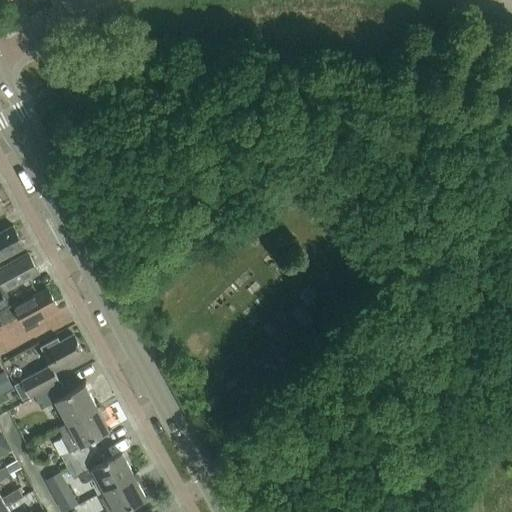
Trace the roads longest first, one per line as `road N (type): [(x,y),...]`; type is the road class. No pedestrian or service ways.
road 1 (tertiary): [(225,511),(104,301),(0,95)]
road 2 (unclassified): [(108,0),(0,60)]
